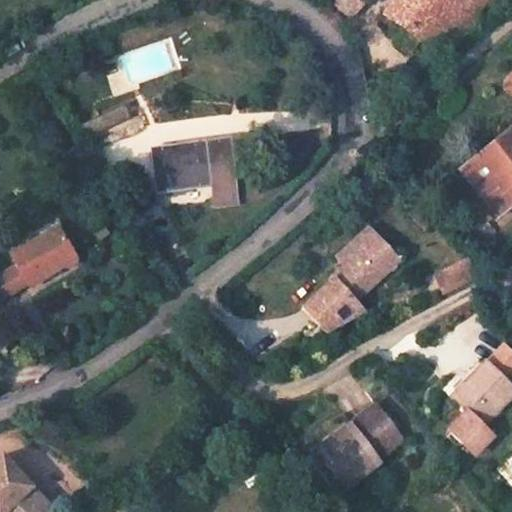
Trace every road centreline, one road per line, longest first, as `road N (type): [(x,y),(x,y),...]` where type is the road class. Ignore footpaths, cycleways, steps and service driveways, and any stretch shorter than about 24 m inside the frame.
road 1 (tertiary): [(0,412),(55,390),(152,322),(298,205),(354,139),(356,88),(343,56),(322,28),(258,0)]
road 2 (tertiary): [(136,0),(0,68)]
